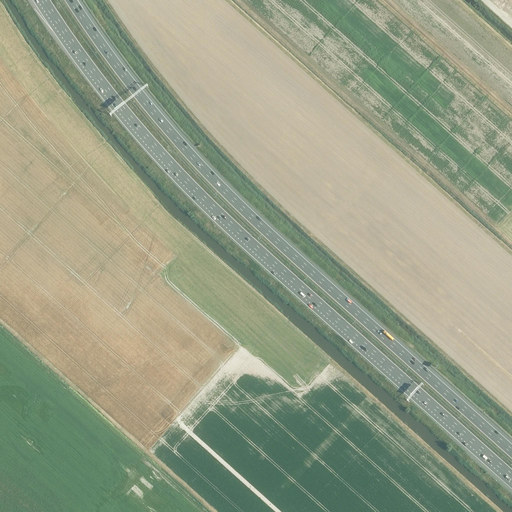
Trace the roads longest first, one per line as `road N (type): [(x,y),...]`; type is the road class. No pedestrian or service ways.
road 1 (motorway): [(44,0),(178,172),(511,476)]
road 2 (motorway): [(511,451),(223,189),(158,118),(71,0)]
